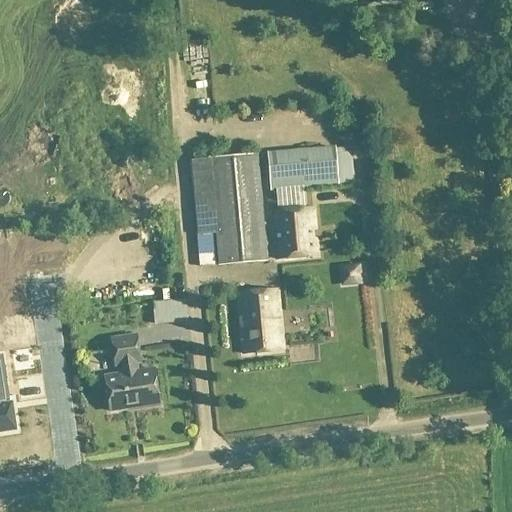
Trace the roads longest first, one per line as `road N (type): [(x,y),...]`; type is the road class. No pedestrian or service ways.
road 1 (unclassified): [(0,495),(511,417)]
road 2 (track): [(511,360),(490,84),(445,1)]
